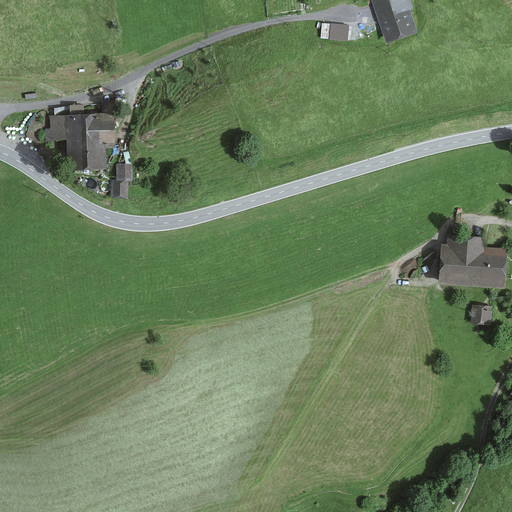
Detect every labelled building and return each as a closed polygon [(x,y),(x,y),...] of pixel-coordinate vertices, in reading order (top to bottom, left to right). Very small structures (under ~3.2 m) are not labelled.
[(411,9),(407,0),(376,0),(389,37),(410,29),(404,12),(411,9)] [(331,37),(350,38),(351,21),(332,21),(331,37)] [(122,151),(121,116),(55,118),(56,141),(74,140),(75,165),(111,164),(111,151),(122,151)] [(130,166),(118,166),(117,177),(130,177),(130,166)] [(125,185),(116,185),(116,195),(125,195),(125,185)] [(511,291),(511,252),(492,251),(493,241),(453,239),(452,249),(446,249),(444,288),(511,291)] [(498,327),(499,309),(477,309),(477,326),(498,327)]
